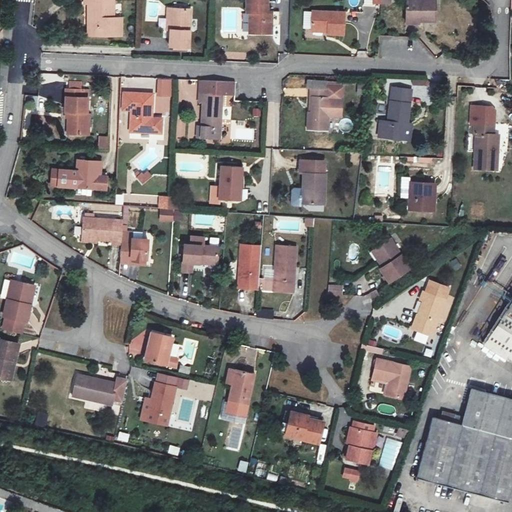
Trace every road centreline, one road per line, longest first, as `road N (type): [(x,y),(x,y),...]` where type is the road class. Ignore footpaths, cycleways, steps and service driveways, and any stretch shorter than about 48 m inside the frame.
road 1 (residential): [(19,64),(274,73),(296,62),(499,66),(502,0)]
road 2 (residential): [(0,212),(98,280),(309,346)]
